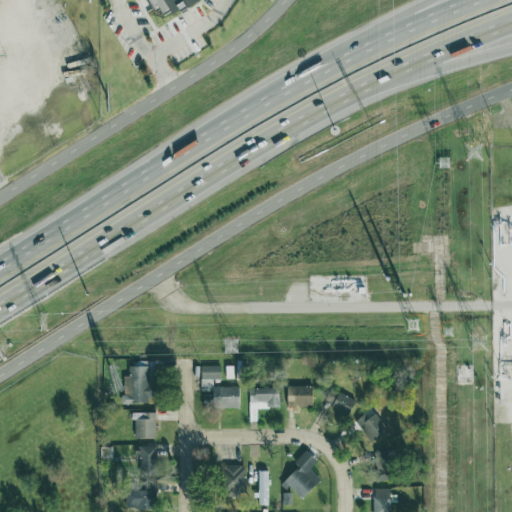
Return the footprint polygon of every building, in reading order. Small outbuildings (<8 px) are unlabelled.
[(146,0),(198,0),(172,15),(169,10),(163,15),(159,9),(153,12),(146,0)] [(119,403),(148,403),(147,366),(125,367),(125,376),(119,376),(119,403)] [(235,387),(211,387),(211,379),(218,379),(218,366),(198,366),(198,398),(211,398),(211,408),(235,408),(235,387)] [(296,406),(308,406),(308,387),(283,386),(283,409),(296,409),(296,406)] [(249,403),(270,404),(271,388),(250,387),(249,403)] [(327,408),(344,416),(352,400),(335,392),(327,408)] [(352,419),(365,441),(382,431),(369,408),(352,419)] [(152,438),(152,413),(131,413),(130,438),(152,438)] [(136,476),(153,475),(152,446),(135,446),(136,476)] [(372,482),(390,479),(385,448),(370,450),(373,470),(371,471),(372,482)] [(294,465),(279,482),(299,499),(317,479),(306,469),(313,461),(301,451),(291,462),(294,465)] [(217,466),(218,496),(242,496),(241,466),(217,466)] [(255,505),(266,505),(266,471),(254,471),(255,505)] [(123,508),(153,508),(152,484),(143,484),(143,490),(123,491),(123,508)] [(387,511),(387,488),(370,489),(369,511),(387,511)]
